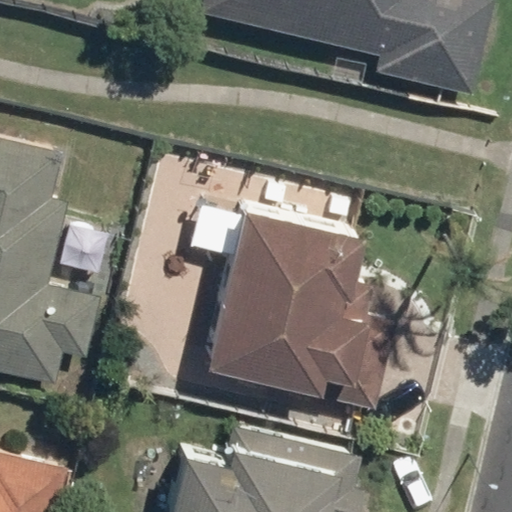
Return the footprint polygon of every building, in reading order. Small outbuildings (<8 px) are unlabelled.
[(366,67),(463,89),(483,0),(192,0),(190,10),(370,52),(366,67)] [(52,146),(0,133),(0,370),(46,381),(54,347),(78,353),(92,292),(41,280),(60,197),(41,193),(52,146)] [(212,250),(185,362),(366,405),(388,316),(354,308),(371,236),(190,193),(178,242),(212,250)] [(164,448),(148,511),(334,511),(350,450),(220,418),(209,459),(164,448)] [(0,511),(53,511),(65,462),(0,447),(0,511)]
